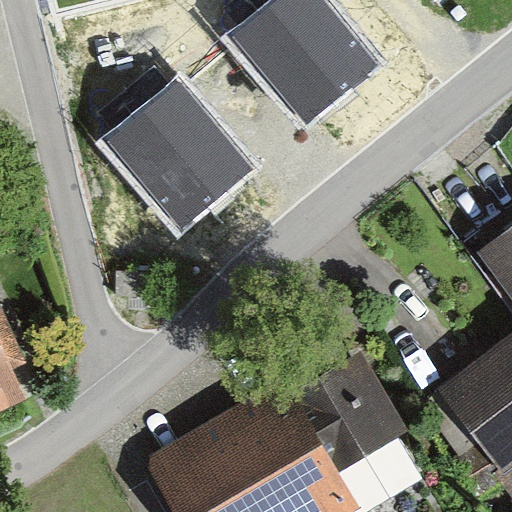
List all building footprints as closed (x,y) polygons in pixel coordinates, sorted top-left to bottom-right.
[(374,65),(319,0),(286,0),(239,40),(308,121),(374,65)] [(249,168),(180,86),(114,142),(183,223),(249,168)] [(511,227),(480,252),(511,294),(511,335),(440,390),(511,484),(511,227)] [(148,461),(179,511),(340,511),(362,499),(339,461),(410,419),(363,340),(292,383),(285,371),(151,450),(148,461)] [(0,351),(0,413),(24,402),(0,351)]
